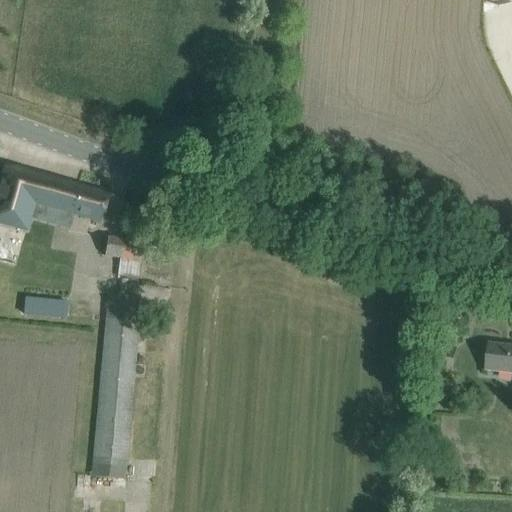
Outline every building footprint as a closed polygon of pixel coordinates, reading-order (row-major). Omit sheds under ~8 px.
[(107,194),(76,184),(5,163),(0,178),(0,222),(26,230),(32,205),(53,211),(51,220),(71,225),(74,214),(100,221),(107,194)] [(107,234),(100,278),(137,284),(143,240),(107,234)] [(26,281),(23,315),(64,320),(67,285),(26,281)] [(104,321),(91,463),(90,477),(125,480),(141,297),(95,293),(92,319),(104,321)] [(511,372),(511,345),(489,342),(486,369),(511,372)]
